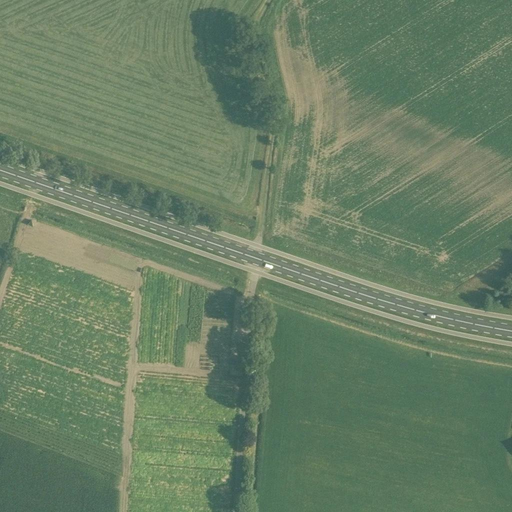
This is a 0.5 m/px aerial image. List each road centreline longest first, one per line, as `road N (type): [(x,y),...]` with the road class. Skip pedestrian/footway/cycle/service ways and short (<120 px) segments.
road 1 (primary): [(511,331),(388,303),(0,170)]
road 2 (track): [(257,259),(267,130),(251,32),(266,0)]
